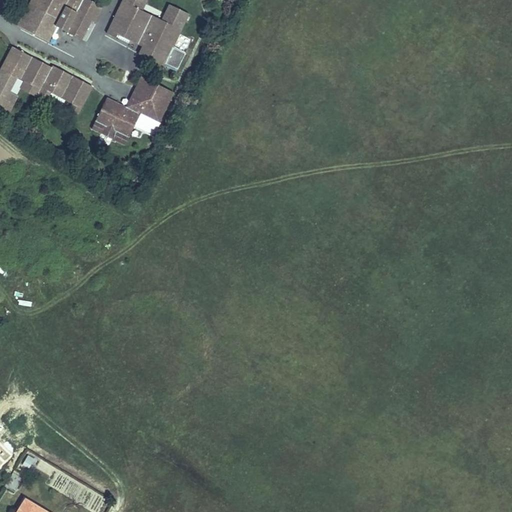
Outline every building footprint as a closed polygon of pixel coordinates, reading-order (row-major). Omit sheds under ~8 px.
[(91,0),(33,0),(19,27),(48,42),(56,25),(84,39),(93,21),(98,23),(106,7),(91,0)] [(187,55),(174,49),(193,13),(172,3),(164,19),(146,10),(151,0),(124,0),(109,32),(118,37),(119,34),(144,46),(140,55),(178,74),(187,55)] [(19,95),(11,91),(18,77),(21,79),(25,81),(21,88),(39,98),(40,96),(50,101),(55,92),(74,102),(69,112),(78,117),(85,104),(94,87),(53,65),(51,69),(32,59),(12,49),(5,62),(0,71),(0,108),(9,114),(19,95)] [(172,93),(139,76),(128,98),(133,100),(128,110),(123,107),(107,99),(100,113),(93,129),(103,133),(106,127),(113,130),(115,139),(126,145),(133,130),(140,115),(158,124),(172,93)] [(133,100),(128,98),(123,107),(128,110),(133,100)] [(28,468),(34,459),(28,454),(22,463),(28,468)] [(30,492),(17,511),(53,511),(56,509),(30,492)]
